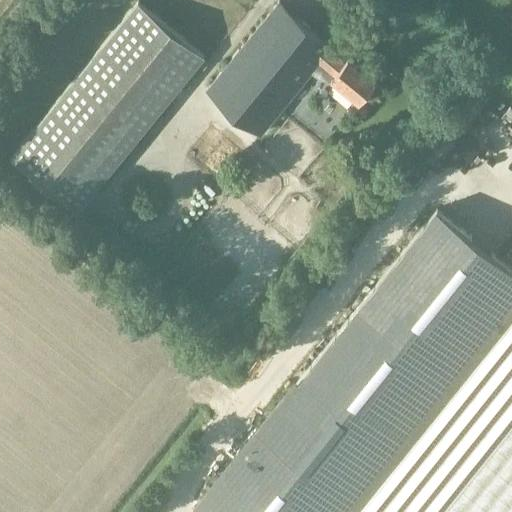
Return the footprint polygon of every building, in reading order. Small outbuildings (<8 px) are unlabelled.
[(138,2),(12,159),(79,212),(204,56),(138,2)] [(360,102),(376,82),(348,59),(345,62),(330,50),(333,46),(279,2),(208,90),(261,134),(312,73),(319,79),(330,82),(332,79),(360,102)] [(465,154),(485,153),(485,152),(511,150),(511,130),(499,131),(499,125),(472,126),(473,139),(464,140),(465,154)] [(451,181),(473,165),(463,151),(454,157),(455,158),(441,167),(451,181)] [(199,179),(193,158),(180,162),(185,181),(195,178),(200,195),(215,191),(211,176),(199,179)] [(511,270),(436,209),(197,506),(204,511),(354,511),(475,360),(511,313),(511,270)] [(511,511),(511,313),(354,511),(511,511)]
